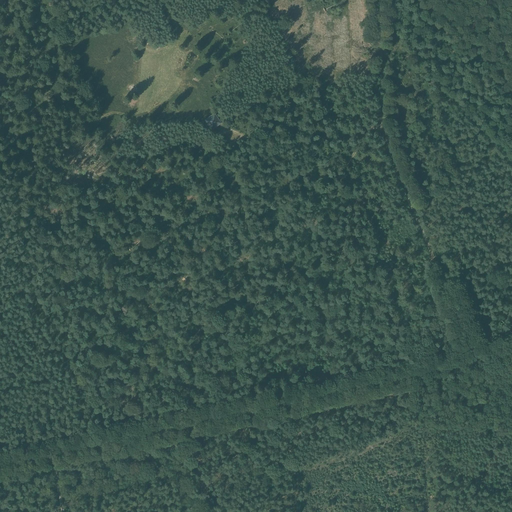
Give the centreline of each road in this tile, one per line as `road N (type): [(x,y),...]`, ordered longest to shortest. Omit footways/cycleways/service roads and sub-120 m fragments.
road 1 (track): [(0,464),(511,350)]
road 2 (track): [(474,360),(381,128),(364,132),(350,160),(325,178),(221,129)]
road 3 (track): [(0,74),(55,94),(89,123),(141,108)]
